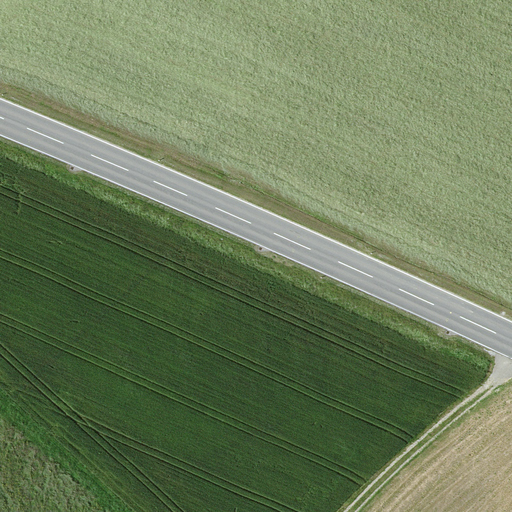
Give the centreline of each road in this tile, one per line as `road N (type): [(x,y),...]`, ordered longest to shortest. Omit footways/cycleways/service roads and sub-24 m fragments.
road 1 (secondary): [(0,121),(511,340)]
road 2 (track): [(511,361),(349,511)]
